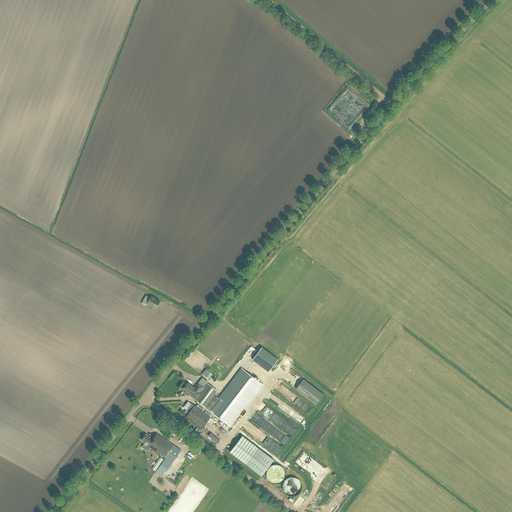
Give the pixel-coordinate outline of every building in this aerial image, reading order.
[(150,298),(146,296),(141,303),(154,311),(160,301),(152,296),(150,298)] [(259,351),(251,361),(267,373),(275,363),(259,351)] [(262,385),(241,369),(219,398),(214,394),(217,391),(207,383),(204,387),(198,382),(194,388),(187,383),(183,388),(189,393),(188,394),(230,427),(262,385)] [(270,396),(267,400),(278,408),(282,404),(270,396)] [(211,417),(195,405),(185,417),(201,430),(207,422),(209,423),(212,420),(210,418),(211,417)] [(289,427),(285,436),(291,439),(296,431),(289,427)] [(181,450),(157,433),(153,439),(145,434),(141,440),(148,445),(147,446),(172,463),(181,450)] [(274,460),(243,436),(230,452),(261,476),(274,460)] [(276,457),(281,452),(267,441),(263,447),(276,457)] [(187,453),(184,459),(194,463),(196,457),(187,453)] [(221,474),(229,478),(232,474),(224,469),(221,474)]
